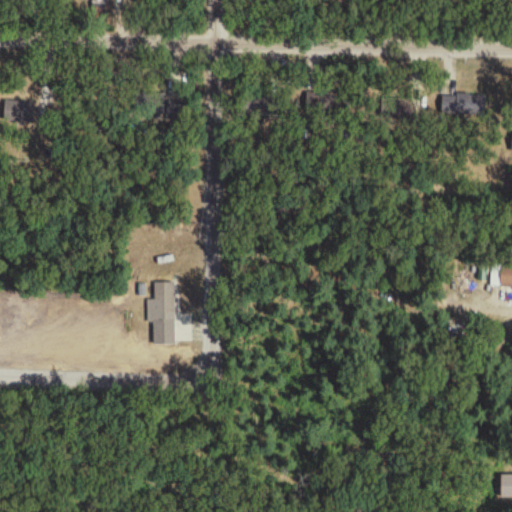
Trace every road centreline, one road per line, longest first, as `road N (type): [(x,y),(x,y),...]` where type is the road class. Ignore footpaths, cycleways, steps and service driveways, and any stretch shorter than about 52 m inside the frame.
road 1 (residential): [(511,56),(0,34)]
road 2 (residential): [(208,369),(217,38)]
road 3 (residential): [(0,377),(188,380),(208,369)]
